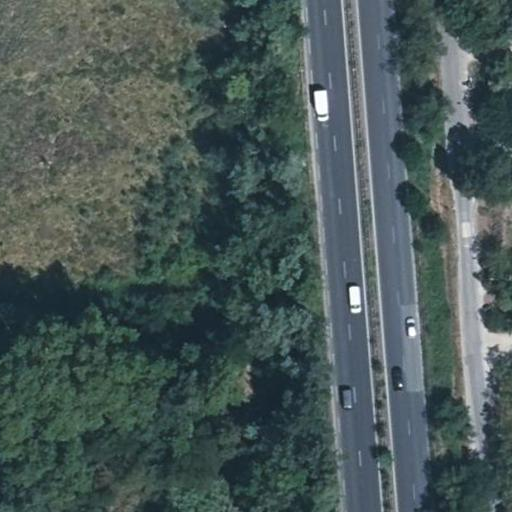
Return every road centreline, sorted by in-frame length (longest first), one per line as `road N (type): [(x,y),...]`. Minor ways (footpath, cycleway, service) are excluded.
road 1 (residential): [(451,0),(482,445),(494,511)]
road 2 (trunk): [(345,511),(300,0)]
road 3 (trunk): [(248,0),(293,511)]
road 4 (primary): [(325,0),(364,511)]
road 5 (primary): [(414,511),(376,0)]
